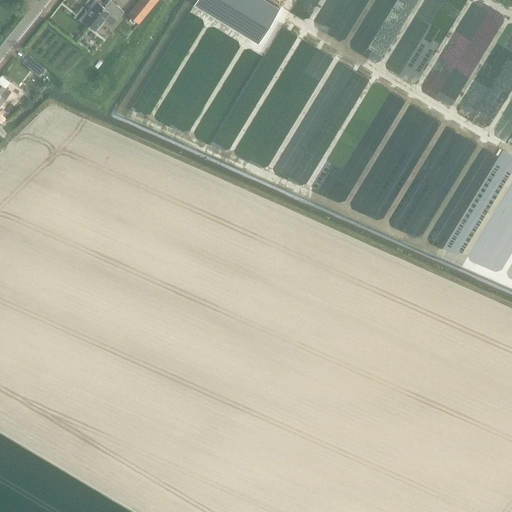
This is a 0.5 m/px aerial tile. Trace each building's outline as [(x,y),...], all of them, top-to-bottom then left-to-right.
[(157,0),(140,0),(128,15),(139,24),(158,0),(157,0)] [(280,0),(245,0),(277,10),(280,0)] [(111,27),(124,13),(111,2),(105,9),(99,4),(82,23),(92,33),(104,20),(111,27)] [(28,56),(22,63),(36,74),(42,67),(28,56)] [(0,83),(0,104),(10,91),(0,83)] [(501,125),(495,135),(504,140),(511,127),(511,116),(505,128),(501,125)]
